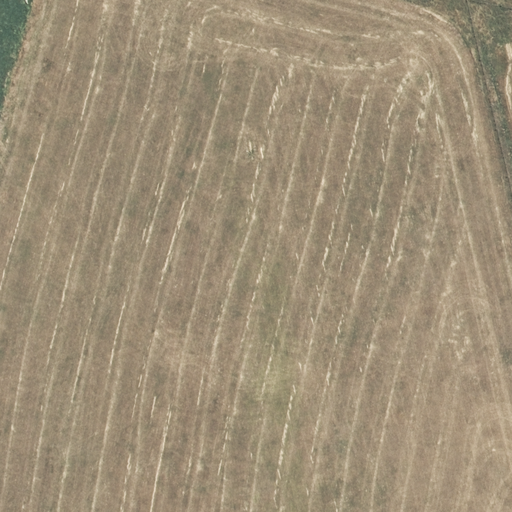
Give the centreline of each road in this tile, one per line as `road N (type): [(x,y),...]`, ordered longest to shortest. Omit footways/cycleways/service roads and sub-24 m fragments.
road 1 (unknown): [(511,123),(100,28),(49,57),(42,126)]
road 2 (unknown): [(0,357),(42,126)]
